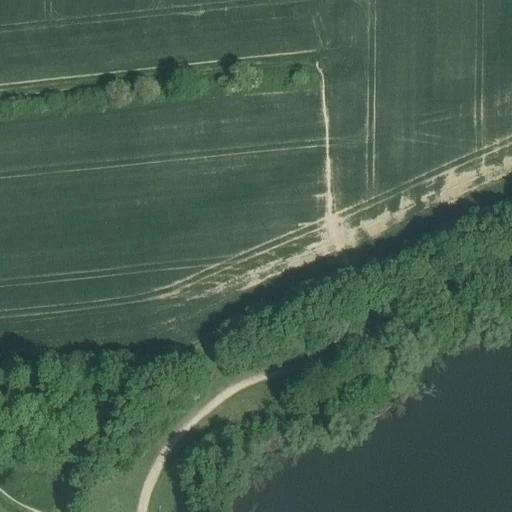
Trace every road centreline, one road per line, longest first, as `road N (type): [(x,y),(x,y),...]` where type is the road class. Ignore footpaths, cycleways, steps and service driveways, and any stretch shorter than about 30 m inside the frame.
road 1 (track): [(511,261),(443,282),(366,349),(236,388),(187,426),(153,473),(142,511)]
road 2 (track): [(0,93),(321,58)]
